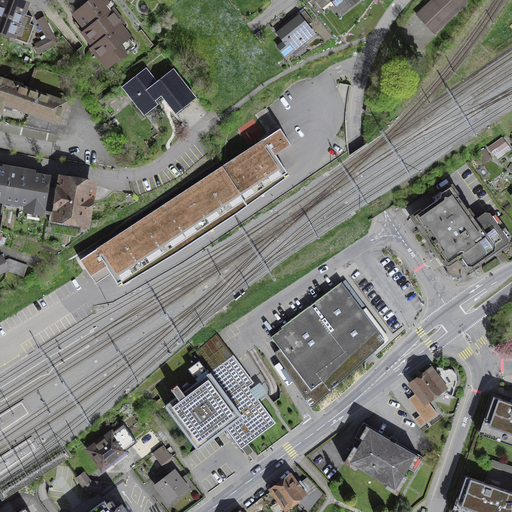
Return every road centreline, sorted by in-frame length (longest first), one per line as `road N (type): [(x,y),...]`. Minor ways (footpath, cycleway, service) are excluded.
road 1 (residential): [(455,317),(373,195),(359,151),(366,64),(407,0)]
road 2 (secondary): [(455,317),(208,511)]
road 3 (residential): [(179,149),(135,175),(114,176),(0,156)]
road 4 (residential): [(435,511),(484,362)]
